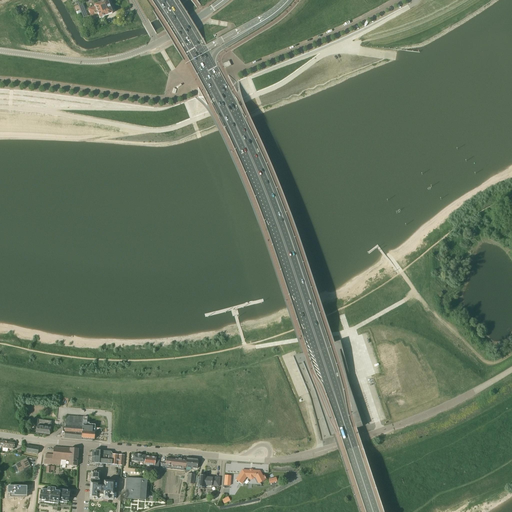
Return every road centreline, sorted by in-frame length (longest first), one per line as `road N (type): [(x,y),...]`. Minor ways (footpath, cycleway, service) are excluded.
road 1 (primary): [(375,511),(270,192),(202,54)]
road 2 (primary): [(196,57),(262,193),(371,511)]
road 3 (unclassified): [(190,91),(151,99),(0,80)]
road 4 (track): [(244,345),(346,330),(416,293)]
road 5 (unclassified): [(0,50),(96,61),(157,42)]
road 6 (residential): [(224,457),(85,444)]
